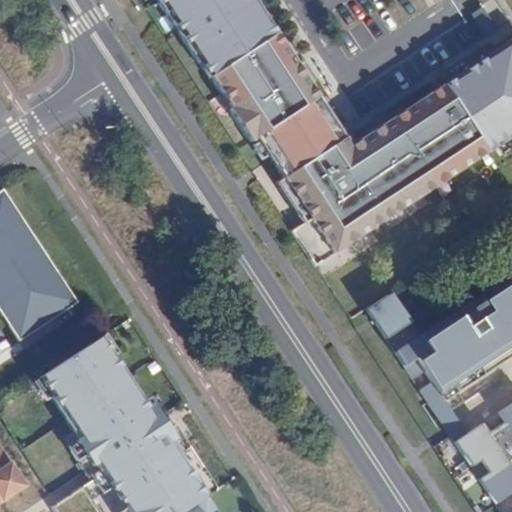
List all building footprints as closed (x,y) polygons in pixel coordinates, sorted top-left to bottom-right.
[(158,0),(200,63),(208,57),(219,73),(212,77),(233,108),(231,109),(252,141),(259,137),(285,177),(279,181),(299,212),(306,207),(314,218),(295,231),(317,264),(436,186),(432,180),(446,171),(450,177),(511,136),(511,39),(404,110),(409,117),(384,133),(380,126),(359,140),(368,154),(360,160),(277,33),(270,37),(258,19),(264,15),(254,0),(158,0)] [(483,8),(473,16),(486,36),(497,29),(483,8)] [(0,191),(0,314),(16,340),(73,303),(2,190),(0,191)] [(511,275),(418,338),(390,293),(367,309),(413,380),(422,375),(428,386),(421,392),(446,430),(456,423),(445,404),(511,358),(511,275)] [(109,357),(97,339),(41,377),(53,395),(50,397),(79,441),(76,444),(85,458),(78,463),(86,475),(99,466),(104,473),(51,508),(53,511),(184,511),(207,497),(218,490),(175,424),(163,432),(158,424),(163,421),(153,406),(148,409),(112,355),(109,357)] [(479,482),(495,504),(511,492),(511,473),(508,467),(511,464),(511,406),(499,417),(504,425),(488,435),(483,428),(457,445),(472,469),(480,463),(486,475),(479,482)] [(0,457),(0,505),(22,490),(0,457)] [(216,511),(207,497),(184,511),(216,511)]
